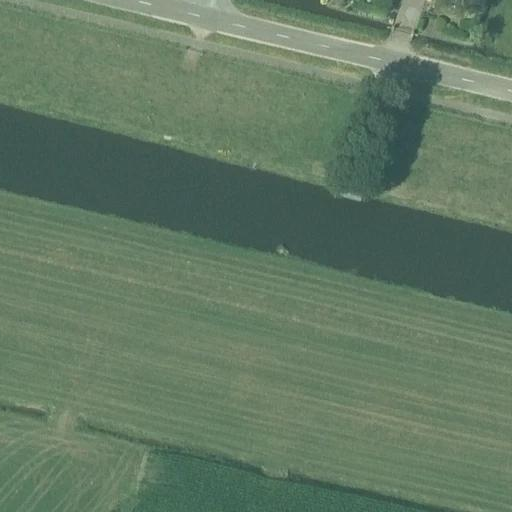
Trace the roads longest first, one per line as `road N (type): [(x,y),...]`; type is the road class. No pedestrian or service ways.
road 1 (track): [(0,234),(511,348)]
road 2 (tertiary): [(511,92),(120,0)]
